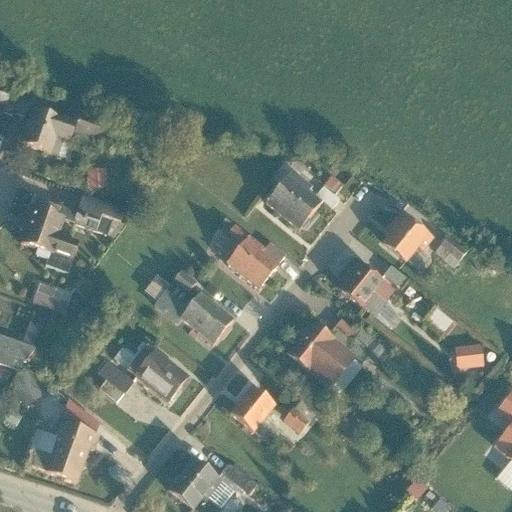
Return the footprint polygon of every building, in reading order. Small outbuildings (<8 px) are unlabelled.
[(16,97),(0,92),(0,102),(7,104),(4,114),(11,116),(16,97)] [(59,120),(32,112),(22,145),(61,157),(68,132),(73,118),(61,113),(59,120)] [(68,132),(104,145),(110,131),(73,118),(68,132)] [(89,190),(109,189),(108,170),(89,171),(89,190)] [(320,191),(298,174),(272,208),(306,233),(325,208),(314,199),(320,191)] [(79,218),(34,200),(22,230),(33,235),(27,248),(54,260),(48,274),(77,286),(90,254),(68,245),(76,228),(79,218)] [(118,211),(85,200),(79,218),(76,228),(109,239),(118,211)] [(436,239),(401,213),(390,228),(396,232),(387,244),(410,262),(421,247),(427,251),(436,239)] [(250,238),(238,230),(231,240),(244,248),(250,238)] [(244,248),(229,270),(262,294),(280,270),(265,259),(271,251),(250,238),(244,248)] [(463,261),(444,246),(435,257),(454,272),(463,261)] [(393,297),(356,263),(345,274),(352,280),(341,292),(372,320),(393,297)] [(406,284),(389,272),(383,280),(400,291),(406,284)] [(201,291),(184,278),(177,287),(194,300),(201,291)] [(72,302),(43,292),(38,305),(67,316),(72,302)] [(195,316),(168,293),(153,309),(180,333),(188,324),(195,316)] [(236,325),(208,301),(195,316),(188,324),(217,348),(236,325)] [(363,370),(307,323),(292,341),(301,349),(289,362),(336,401),(363,370)] [(364,343),(347,327),(341,333),(357,349),(364,343)] [(28,352),(0,339),(0,366),(18,374),(28,352)] [(481,349),(459,351),(461,371),(483,368),(481,349)] [(192,380),(162,357),(141,384),(171,406),(192,380)] [(135,384),(111,364),(100,378),(111,387),(106,394),(119,404),(135,384)] [(41,400),(27,377),(13,385),(26,408),(41,400)] [(285,415),(257,393),(236,419),(264,442),(285,415)] [(511,400),(498,417),(511,428),(511,400)] [(314,425),(298,411),(288,423),(305,437),(314,425)] [(32,472),(87,485),(99,432),(59,423),(56,436),(68,438),(63,459),(36,453),(32,472)] [(511,432),(496,453),(511,465),(511,432)] [(237,493),(198,459),(166,495),(185,511),(199,511),(212,499),(223,509),(237,493)] [(257,491),(232,468),(225,476),(250,499),(257,491)]
